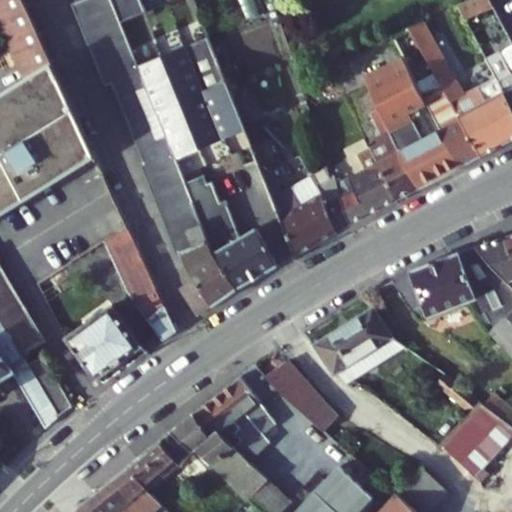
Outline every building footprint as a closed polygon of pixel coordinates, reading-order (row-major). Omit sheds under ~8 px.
[(0,221),(100,164),(24,0),(0,0),(0,19),(30,87),(0,104),(0,221)] [(143,164),(167,218),(174,215),(162,183),(188,172),(141,66),(123,20),(146,12),(141,0),(84,0),(75,4),(107,87),(115,83),(120,96),(148,162),(143,164)] [(497,11),(491,0),(485,0),(464,10),(471,23),(497,11)] [(471,96),(430,24),(416,31),(445,84),(449,91),(460,112),(486,161),(511,146),(511,105),(500,81),(471,96)] [(257,148),(211,36),(141,66),(188,172),(194,188),(211,179),(210,176),(230,168),(235,181),(266,170),(257,148)] [(511,49),(490,61),(500,81),(511,105),(511,49)] [(449,91),(445,84),(424,94),(428,102),(449,91)] [(390,132),(423,195),(465,172),(444,133),(422,144),(415,131),(405,134),(394,104),(382,109),(390,132)] [(444,133),(465,172),(486,161),(460,112),(439,123),(444,133)] [(373,148),(402,206),(423,195),(390,132),(377,139),(380,145),(373,148)] [(270,180),(287,174),(275,142),(257,148),(266,170),(270,180)] [(346,199),(357,230),(402,206),(373,148),(359,155),(366,170),(352,178),(359,192),(346,199)] [(182,296),(201,323),(242,294),(194,188),(188,172),(162,183),(174,215),(167,218),(195,284),(182,296)] [(205,190),(214,187),(211,179),(194,188),(242,294),(284,269),(264,230),(234,246),(228,227),(220,228),(205,190)] [(278,201),(301,259),(341,238),(329,204),(346,199),(340,180),(278,201)] [(357,230),(346,199),(329,204),(341,238),(357,230)] [(137,247),(134,239),(110,250),(129,294),(141,310),(162,301),(137,247)] [(511,282),(511,243),(484,252),(511,282)] [(511,282),(484,252),(409,279),(396,287),(421,324),(472,311),(511,355),(511,282)] [(0,314),(25,358),(46,345),(0,263),(0,314)] [(40,285),(50,301),(71,289),(62,272),(40,285)] [(97,384),(145,353),(116,311),(71,342),(97,384)] [(384,312),(322,352),(341,383),(347,379),(405,345),(403,342),(387,314),(384,312)] [(0,386),(16,377),(49,434),(76,413),(48,363),(33,372),(25,358),(0,314),(0,386)] [(180,339),(168,314),(149,322),(168,347),(180,339)] [(356,393),(418,355),(405,345),(347,379),(356,393)] [(352,418),(296,365),(271,379),(333,436),(352,418)] [(267,404),(248,380),(199,418),(216,441),(223,438),(253,465),(272,443),(265,436),(277,424),(267,404)] [(511,403),(499,393),(487,407),(511,426),(511,403)] [(479,479),(511,436),(511,426),(487,407),(447,453),(479,479)] [(232,486),(234,484),(255,504),(275,484),(253,465),(223,438),(216,441),(199,418),(176,435),(193,454),(196,457),(199,454),(232,486)] [(152,490),(173,475),(193,454),(176,435),(134,468),(152,490)] [(84,507),(90,511),(144,511),(157,497),(152,490),(134,468),(84,507)] [(373,511),(379,506),(376,503),(378,501),(346,470),(304,511),(373,511)] [(415,511),(439,511),(455,496),(429,474),(404,501),(415,511)] [(251,508),(256,511),(288,511),(296,504),(275,484),(255,504),(251,508)] [(415,511),(404,501),(402,499),(389,511),(415,511)]
